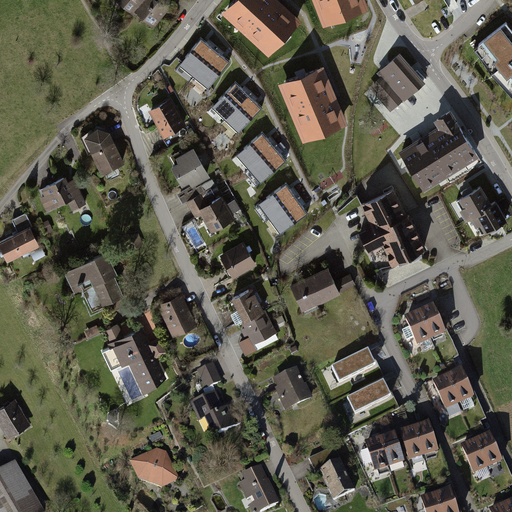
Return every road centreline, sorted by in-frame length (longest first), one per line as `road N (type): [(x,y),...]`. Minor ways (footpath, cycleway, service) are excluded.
road 1 (residential): [(206,0),(120,89),(159,204),(303,511)]
road 2 (residential): [(511,240),(372,302),(415,396),(434,416),(470,511)]
road 3 (track): [(120,89),(63,132),(0,208)]
road 4 (residential): [(511,191),(423,57)]
